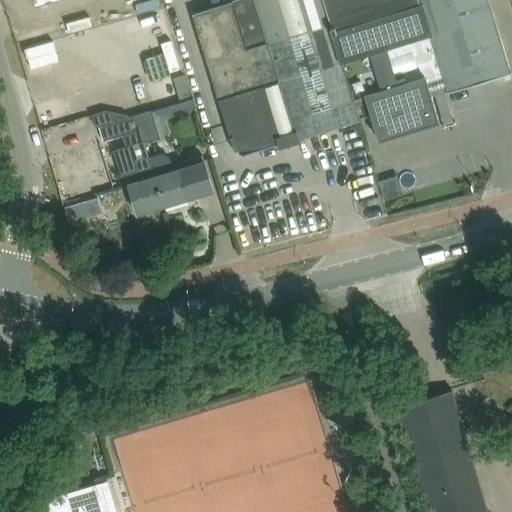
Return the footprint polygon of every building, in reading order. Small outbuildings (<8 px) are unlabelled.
[(239,0),(193,14),(219,99),(234,151),(242,149),(243,155),(278,144),(279,148),(301,141),(300,138),(359,119),(353,100),(346,78),(322,0),(239,0)] [(322,0),(346,78),(353,100),(366,96),(380,140),(439,122),(425,78),(442,73),(448,92),(510,73),(487,0),(322,0)] [(106,110),(92,115),(96,127),(99,125),(104,141),(123,135),(126,147),(128,146),(139,180),(128,184),(137,214),(165,206),(150,156),(149,156),(144,141),(145,141),(137,114),(129,117),(128,115),(106,110)] [(137,114),(145,141),(159,136),(151,110),(146,111),(137,114)] [(150,156),(165,206),(191,198),(214,190),(205,159),(204,159),(202,155),(172,164),(169,156),(162,152),(150,156)] [(427,511),(489,511),(453,389),(395,406),(427,511)] [(67,473),(52,477),(55,485),(55,487),(70,483),(69,481),(67,473)] [(104,511),(97,485),(100,484),(100,482),(46,499),(50,511),(104,511)]
